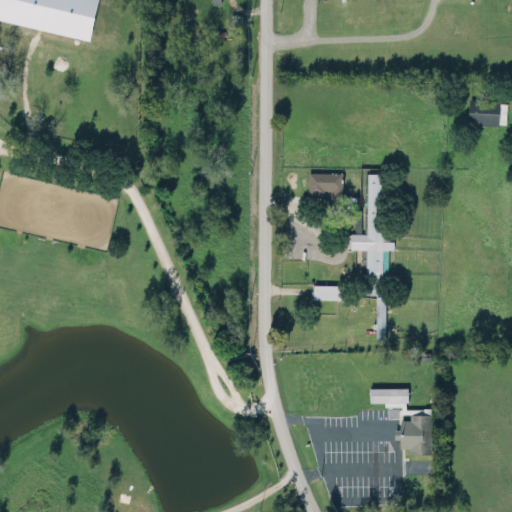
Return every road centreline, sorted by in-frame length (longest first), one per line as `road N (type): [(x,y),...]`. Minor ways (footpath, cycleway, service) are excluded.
road 1 (tertiary): [(313,511),(274,406),(262,339),(265,0)]
road 2 (residential): [(274,406),(236,389),(125,171),(0,145)]
